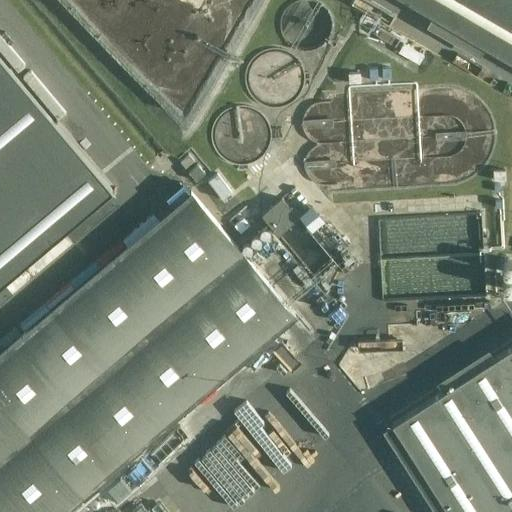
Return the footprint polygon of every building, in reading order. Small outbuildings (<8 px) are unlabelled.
[(511,0),(406,0),(511,61),(511,0)] [(417,54),(422,45),(400,34),(395,43),(417,54)] [(0,57),(0,283),(112,189),(0,57)] [(387,76),(387,60),(363,60),(363,63),(344,63),(345,77),(387,76)] [(196,164),(188,170),(195,179),(203,172),(196,164)] [(208,180),(222,199),(231,192),(217,173),(208,180)] [(0,511),(60,511),(295,314),(191,191),(0,351),(0,511)] [(313,195),(300,206),(313,222),(326,211),(313,195)] [(298,218),(281,197),(261,214),(278,234),(298,218)] [(240,211),(247,221),(259,213),(252,202),(240,211)] [(383,310),(383,319),(405,318),(405,309),(383,310)] [(354,336),(354,348),(380,347),(380,336),(354,336)] [(511,511),(511,345),(392,423),(448,511),(511,511)] [(105,476),(113,490),(151,466),(143,452),(105,476)]
